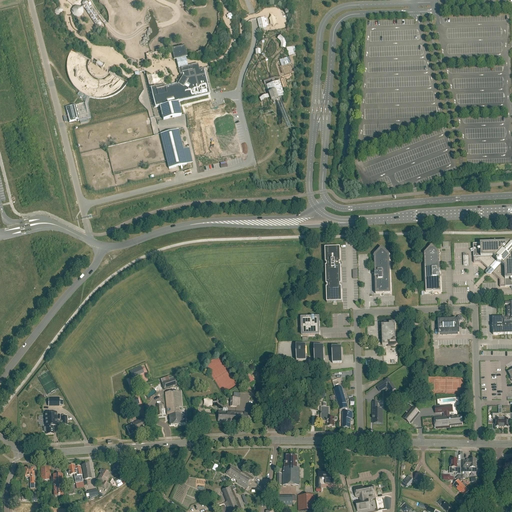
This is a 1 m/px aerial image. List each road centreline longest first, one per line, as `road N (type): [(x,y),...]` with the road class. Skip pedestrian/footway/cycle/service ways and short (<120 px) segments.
road 1 (residential): [(479,444),(474,308),(356,312),(361,440)]
road 2 (tertiary): [(511,195),(346,208),(328,201),(306,214),(195,224)]
road 3 (tertiary): [(195,224),(315,226),(511,211)]
road 4 (tertiary): [(0,380),(93,267),(100,245),(195,224)]
road 5 (tertiary): [(115,448),(276,440)]
